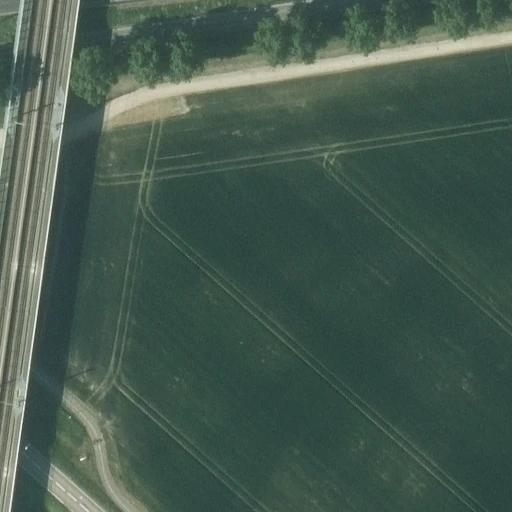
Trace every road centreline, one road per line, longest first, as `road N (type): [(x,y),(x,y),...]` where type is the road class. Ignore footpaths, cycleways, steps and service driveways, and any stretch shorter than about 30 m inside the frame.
road 1 (track): [(0,142),(67,140),(137,97),(511,38)]
road 2 (motorway): [(0,57),(375,0)]
